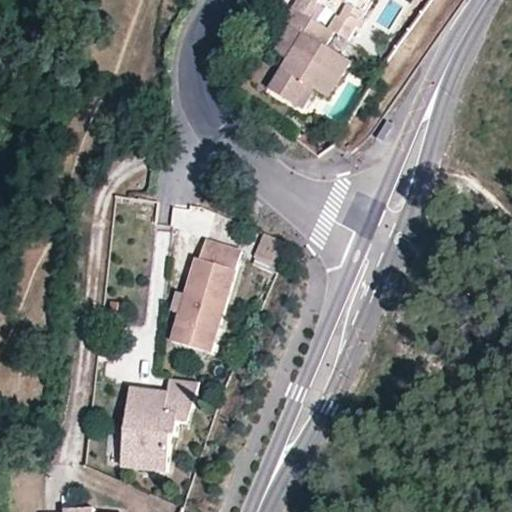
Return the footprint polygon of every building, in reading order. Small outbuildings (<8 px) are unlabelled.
[(317,4),(310,0),(298,0),(293,8),(314,22),(322,9),(322,8),(320,6),(317,4)] [(363,15),(348,5),(339,19),(336,17),(327,30),(334,34),(347,42),(363,15)] [(314,22),(293,8),(284,23),(290,27),(305,36),(288,61),(270,91),(294,106),(308,86),(328,99),(350,63),(326,48),(334,34),(327,30),(314,22)] [(305,36),(290,27),(274,53),(288,61),(305,36)] [(289,245),(264,234),(254,256),(279,267),(289,245)] [(242,252),(207,242),(201,262),(197,261),(172,342),(211,355),(242,252)] [(199,385),(171,382),(169,396),(132,392),(124,469),(166,473),(170,438),(176,438),(177,422),(188,424),(199,385)]
